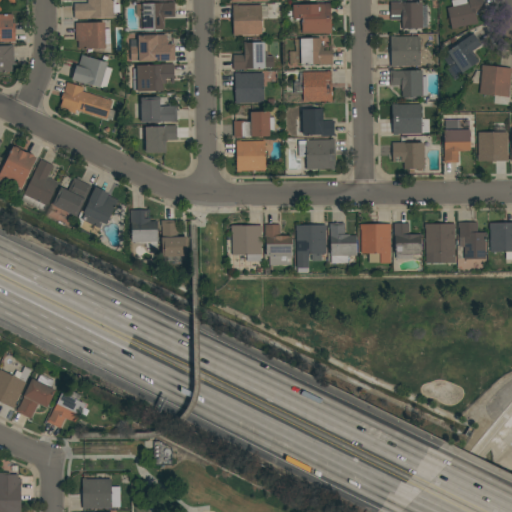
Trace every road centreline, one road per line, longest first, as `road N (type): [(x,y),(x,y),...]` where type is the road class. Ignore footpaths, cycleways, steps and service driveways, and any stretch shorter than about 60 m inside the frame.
road 1 (residential): [(0,107),(162,186),(204,195),(511,195)]
road 2 (motorway): [(427,460),(0,251)]
road 3 (motorway): [(0,296),(395,490)]
road 4 (residential): [(201,0),(204,195)]
road 5 (residential): [(361,0),(365,194)]
road 6 (residential): [(45,0),(47,60),(22,119)]
